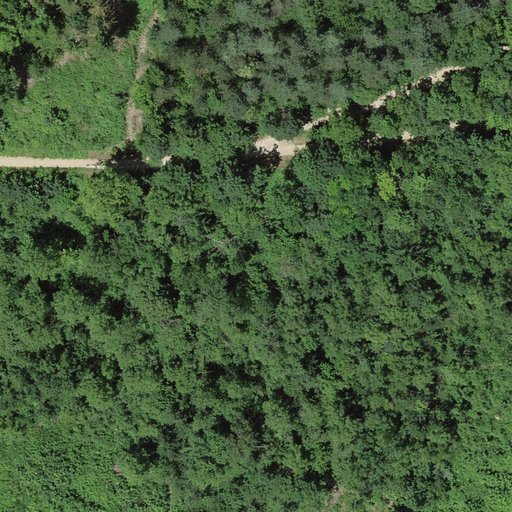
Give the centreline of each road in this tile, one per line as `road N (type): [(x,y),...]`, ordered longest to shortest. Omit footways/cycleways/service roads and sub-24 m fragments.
road 1 (track): [(140,161),(511,128)]
road 2 (track): [(511,40),(274,148)]
road 3 (track): [(140,161),(0,163)]
